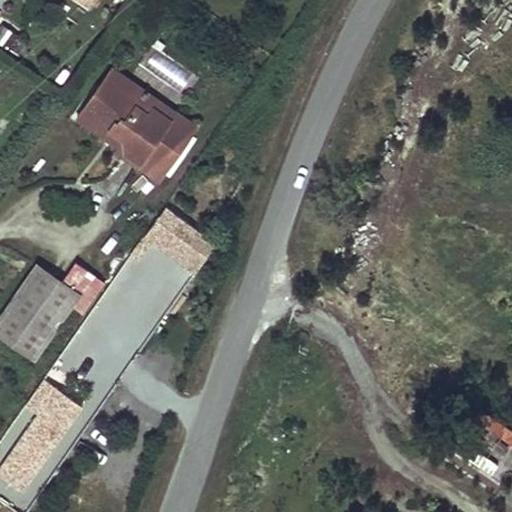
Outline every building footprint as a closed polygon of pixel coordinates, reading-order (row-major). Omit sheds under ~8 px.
[(115,70),(103,87),(111,93),(118,82),(134,94),(130,100),(152,116),(157,111),(171,121),(178,113),(115,70)] [(79,121),(109,141),(116,131),(149,154),(171,121),(157,111),(152,116),(130,100),(134,94),(118,82),(111,93),(103,87),(79,121)] [(116,131),(109,141),(124,153),(120,158),(138,170),(149,154),(116,131)] [(145,235),(194,274),(218,244),(168,205),(145,235)] [(0,332),(37,359),(81,297),(40,269),(0,324),(0,332)] [(0,488),(24,504),(87,407),(42,378),(0,442),(0,488)] [(496,486),(511,466),(511,430),(490,412),(457,454),(496,486)]
